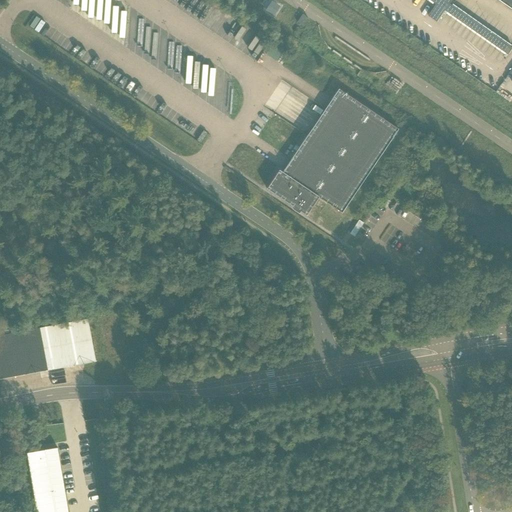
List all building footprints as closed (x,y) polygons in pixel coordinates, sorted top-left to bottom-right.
[(511,0),(430,0),(435,3),(427,15),(437,21),(445,10),(508,54),(511,48),(511,47),(449,3),(451,0),(499,0),(511,8),(511,0)] [(302,14),(297,22),(302,25),(307,17),(302,14)] [(299,213),(299,212),(300,211),(306,215),(318,197),(342,213),(398,129),(338,89),(282,172),(279,170),(266,189),(293,207),(292,209),(299,213)] [(350,234),(352,235),(354,237),(363,223),(359,220),(350,234)] [(0,335),(0,378),(95,360),(87,319),(9,334),(8,331),(1,332),(2,336),(0,335)] [(28,452),(26,452),(30,475),(34,500),(35,503),(35,506),(36,511),(67,511),(65,497),(64,488),(61,473),(61,472),(59,462),(59,461),(57,447),(39,450),(33,451),(32,452),(28,452)]
